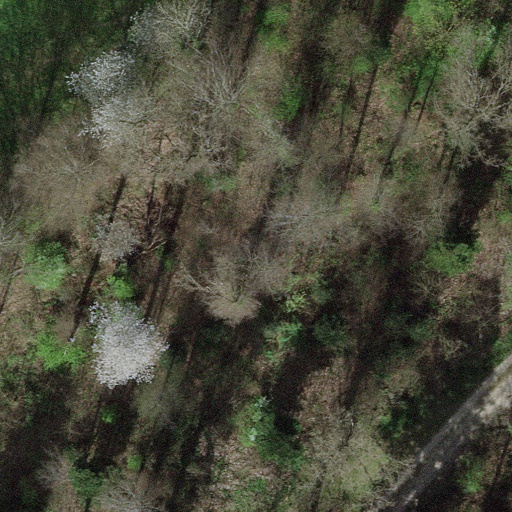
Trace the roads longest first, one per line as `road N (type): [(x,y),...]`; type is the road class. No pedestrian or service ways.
road 1 (track): [(469,406),(301,511)]
road 2 (track): [(384,511),(511,363)]
